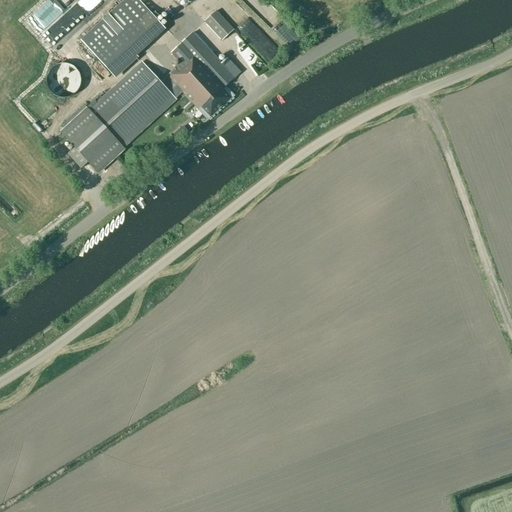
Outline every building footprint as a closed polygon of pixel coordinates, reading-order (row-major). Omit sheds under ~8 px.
[(164,28),(138,0),(124,0),(104,19),(86,34),(80,40),(113,75),(164,28)] [(216,11),(204,22),(222,41),(234,30),(216,11)] [(86,34),(104,19),(99,13),(81,29),(86,34)] [(224,66),(193,33),(172,52),(181,63),(167,75),(161,83),(142,62),(88,110),(87,109),(61,133),(75,148),(68,154),(81,168),(88,162),(97,172),(123,148),(122,147),(175,99),(182,92),(199,110),(198,110),(208,120),(234,96),(225,87),(241,72),(230,61),(224,66)] [(79,81),(79,80),(79,79),(79,78),(79,76),(78,75),(78,73),(77,72),(76,71),(75,70),(74,69),(73,68),(71,67),(69,66),(67,66),(66,66),(64,66),(63,66),(61,66),(60,67),(57,68),(56,69),(55,70),(54,71),(53,72),(53,73),(52,75),(51,76),(51,77),(51,79),(51,80),(51,82),(51,83),(51,84),(52,86),(52,87),(53,88),(54,89),(54,90),(55,91),(56,92),(57,92),(59,93),(61,94),(62,94),(63,94),(65,95),(66,95),(67,95),(69,94),(70,94),(72,93),(73,92),(74,92),(75,91),(76,90),(77,89),(78,87),(78,86),(79,85),(79,83),(79,82),(79,81)]
